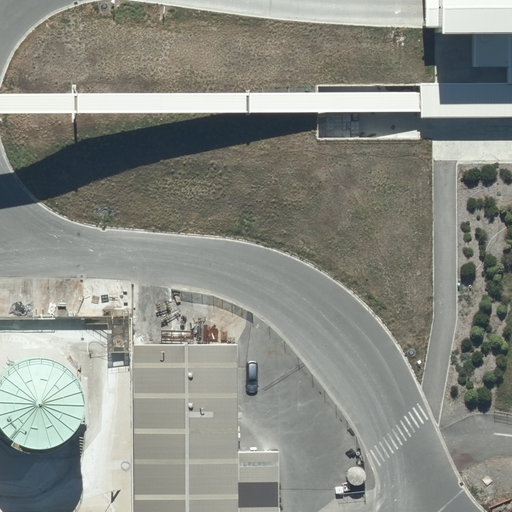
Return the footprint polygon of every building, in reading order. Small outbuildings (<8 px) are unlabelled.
[(321,0),(239,0),(197,14),(210,56),(212,56),(216,67),(233,61),(230,50),(310,25),(314,39),(332,34),(321,0)] [(511,0),(434,0),(435,10),(435,40),(511,39),(511,0)] [(511,41),(472,41),(472,69),(507,68),(507,83),(511,82),(511,41)] [(511,82),(507,83),(419,84),(419,92),(419,113),(420,121),(511,119),(511,82)] [(0,98),(0,120),(419,113),(419,92),(0,98)] [(278,511),(278,455),(238,455),(237,346),(133,347),(133,511),(278,511)] [(0,442),(0,443),(3,445),(6,448),(9,451),(12,453),(16,455),(19,457),(23,458),(27,459),(31,459),(35,460),(39,459),(43,459),(47,458),(51,457),(54,456),(58,454),(61,452),(64,449),(67,447),(70,444),(73,441),(75,437),(77,434),(78,430),(79,426),(80,422),(81,418),(81,414),(81,410),(80,407),(79,403),(78,399),(76,395),(75,392),(72,388),(70,385),(67,382),(64,380),(61,377),(58,375),(54,374),(50,372),(46,371),(43,370),(39,370),(35,370),(31,370),(27,371),(23,372),(19,373),(15,375),(12,376),(9,379),(5,381),(3,384),(0,387),(0,442)]
